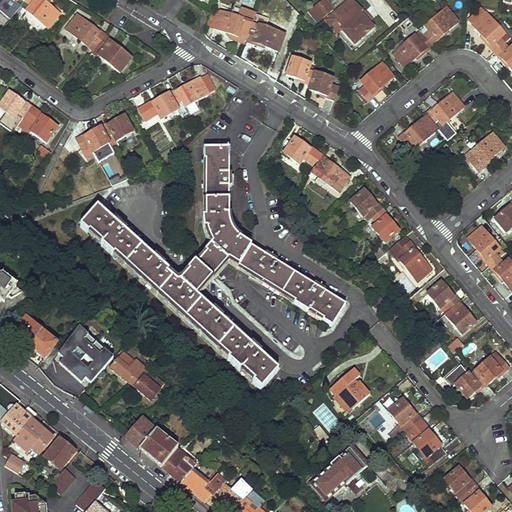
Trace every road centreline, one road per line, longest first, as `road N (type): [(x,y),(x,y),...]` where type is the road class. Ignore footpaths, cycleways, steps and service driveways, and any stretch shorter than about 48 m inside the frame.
road 1 (primary): [(0,362),(185,511)]
road 2 (residential): [(0,54),(78,110),(192,47)]
road 3 (residential): [(359,147),(454,60),(477,68),(511,108)]
road 4 (residential): [(192,47),(359,147)]
road 5 (residential): [(374,325),(469,432)]
road 6 (residential): [(435,236),(511,329)]
